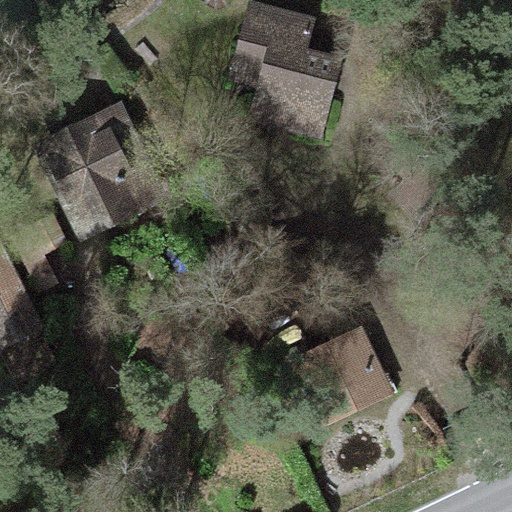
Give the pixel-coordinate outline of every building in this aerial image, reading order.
[(292,31),(247,19),(233,76),(261,84),(252,117),(319,134),(337,66),(302,57),(311,22),(295,18),(292,31)] [(44,150),(83,230),(158,192),(119,113),(44,150)] [(279,248),(238,267),(264,322),(305,303),(279,248)] [(0,249),(0,347),(39,327),(0,249)] [(323,412),(381,387),(360,339),(302,364),(323,412)]
